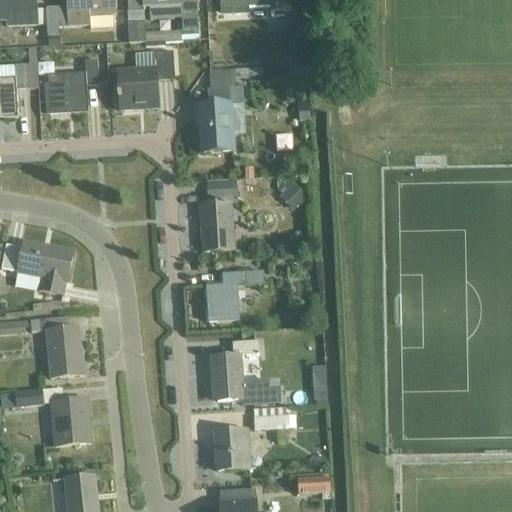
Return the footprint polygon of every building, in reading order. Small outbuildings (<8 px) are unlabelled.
[(36,27),(36,12),(35,3),(26,4),(25,0),(0,0),(0,22),(7,23),(7,28),(36,27)] [(36,12),(36,27),(47,26),(48,40),(58,40),(58,30),(113,27),(113,17),(116,17),(115,0),(65,0),(66,10),(47,11),(36,12)] [(142,0),(143,8),(144,8),(150,8),(150,22),(181,21),(182,43),(200,42),(198,5),(197,0),(142,0)] [(219,0),(220,11),(270,9),(270,19),(283,19),(282,0),(219,0)] [(144,13),(129,14),(129,24),(130,46),(146,45),(146,35),(145,24),(144,13)] [(61,49),(61,40),(48,41),(49,49),(61,49)] [(37,54),(40,61),(47,58),(44,51),(37,54)] [(136,72),(117,73),(119,114),(157,111),(156,84),(168,83),(174,83),(172,55),(155,56),(156,71),(136,72)] [(85,75),(47,78),(49,117),(87,115),(86,88),(97,88),(96,62),(84,63),(85,75)] [(0,119),(17,119),(16,93),(28,92),(33,92),(38,91),(37,66),(30,66),(14,67),(0,68),(0,119)] [(208,108),(198,109),(201,156),(233,154),(232,139),(230,107),(244,106),(242,89),(207,91),(208,108)] [(309,104),(298,105),(299,114),(299,124),(310,123),(311,123),(310,104),(309,104)] [(253,169),(245,169),(246,181),(254,180),(253,169)] [(208,206),(200,207),(203,254),(232,253),(229,206),(237,206),(237,192),(236,183),(206,185),(207,194),(208,206)] [(282,187),(277,191),(283,197),(284,196),(288,192),(282,187)] [(283,197),(296,209),(305,199),(293,187),(288,192),(284,196),(283,197)] [(73,254),(24,244),(23,250),(6,246),(1,270),(40,278),(37,292),(62,297),(65,283),(67,283),(73,254)] [(209,324),(238,323),(236,288),(264,286),(263,274),(223,277),(224,288),(207,289),(209,324)] [(321,303),(311,304),(311,316),(322,315),(321,303)] [(68,331),(67,319),(0,325),(0,337),(44,333),(49,381),(85,378),(82,350),(79,350),(78,330),(68,331)] [(276,356),(292,357),(293,339),(277,339),(276,356)] [(243,384),(241,358),(259,357),(258,344),(232,345),(233,358),(210,359),(211,385),(216,384),(217,404),(243,402),(243,408),(280,405),(279,391),(269,391),(268,383),(243,384)] [(325,369),(313,370),(315,403),(327,402),(326,386),(326,385),(325,369)] [(43,393),(14,396),(16,410),(45,407),(43,393)] [(91,446),(87,401),(51,405),(55,449),(91,446)] [(290,431),(289,419),(286,420),(254,421),(255,433),(281,431),(290,431)] [(250,472),(247,433),(215,435),(217,474),(250,472)] [(322,457),(314,465),(320,471),(328,464),(322,457)] [(97,511),(94,478),(65,481),(68,511),(97,511)] [(331,483),(298,485),(299,501),(332,499),(331,483)] [(256,511),(255,491),(219,494),(220,506),(220,511),(256,511)]
